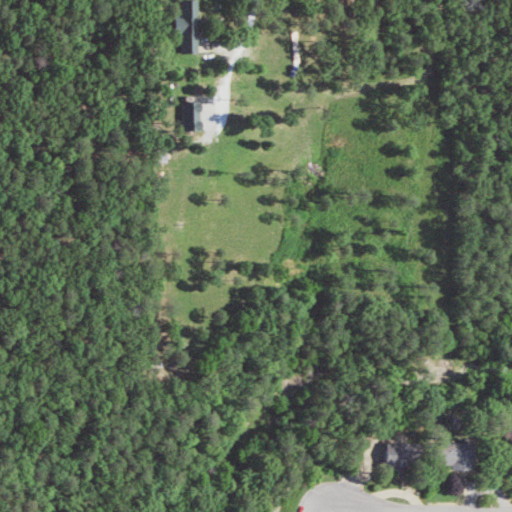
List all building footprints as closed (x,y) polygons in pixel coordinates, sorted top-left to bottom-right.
[(185,32),(186,52),(203,52),(202,0),(183,0),(184,14),(178,14),(178,32),(185,32)] [(187,129),(204,129),(204,100),(187,100),(187,129)] [(173,148),(162,148),(162,162),(173,162),(173,148)] [(385,443),(386,467),(407,466),(406,442),(385,443)] [(454,470),(473,470),(474,443),(440,442),(440,464),(454,465),(454,470)]
